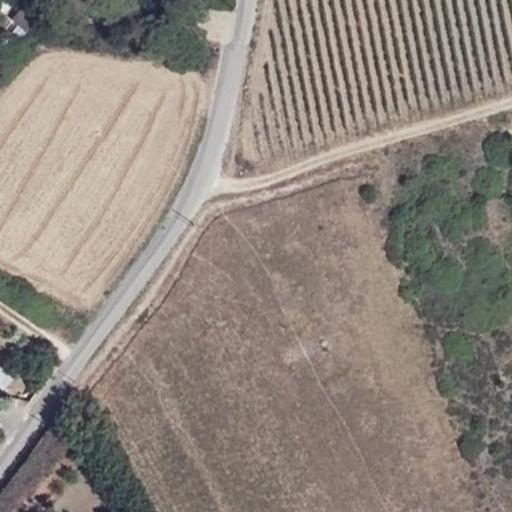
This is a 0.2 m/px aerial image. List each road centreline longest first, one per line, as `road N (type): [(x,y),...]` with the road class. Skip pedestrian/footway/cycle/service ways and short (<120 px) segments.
road 1 (unclassified): [(0,467),(202,183),(250,0)]
road 2 (track): [(202,183),(253,183),(511,103)]
